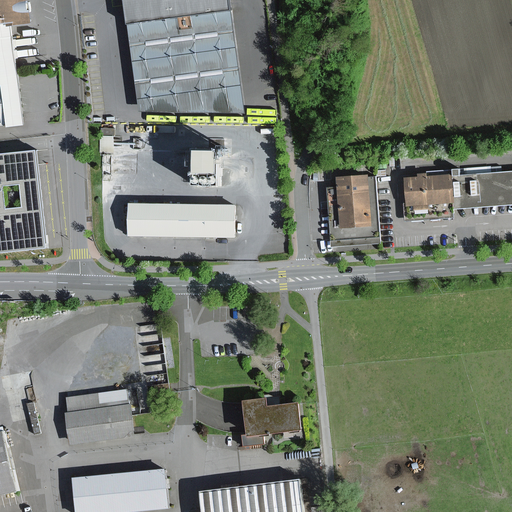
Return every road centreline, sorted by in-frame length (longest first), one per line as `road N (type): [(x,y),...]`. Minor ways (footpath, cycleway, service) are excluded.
road 1 (residential): [(80,283),(65,0)]
road 2 (unknown): [(42,465),(307,455)]
road 3 (secondary): [(308,278),(80,283)]
road 4 (secondary): [(511,264),(308,278)]
road 5 (unknown): [(42,465),(42,376),(108,372),(123,347)]
road 6 (track): [(334,511),(316,334)]
road 7 (residential): [(308,278),(301,182),(310,152)]
